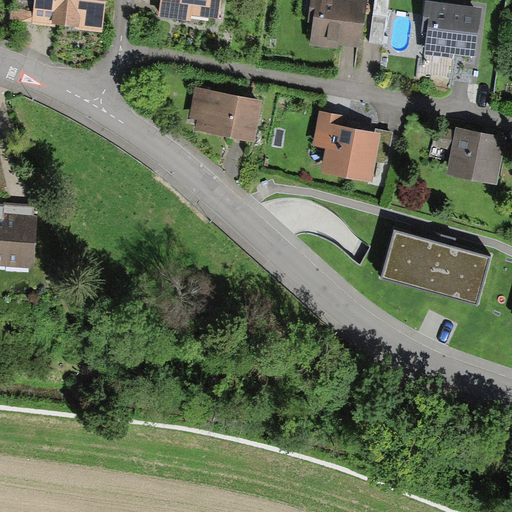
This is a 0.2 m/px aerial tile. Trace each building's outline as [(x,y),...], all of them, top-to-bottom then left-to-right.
[(37,0),(36,15),(13,13),(12,26),(104,35),(107,0),(37,0)] [(224,0),(167,0),(165,18),(222,24),(224,0)] [(373,5),(333,0),(317,0),(312,46),(367,53),(373,5)] [(484,8),(431,4),(426,56),(479,61),(484,8)] [(267,104),(199,90),(191,130),(259,144),(267,104)] [(346,118),(317,113),(311,145),(331,149),(326,174),(373,183),(382,136),(344,128),(346,118)] [(509,143),(461,133),(451,177),(500,188),(509,143)] [(146,283),(194,231),(128,170),(71,231),(112,270),(122,260),(146,283)] [(0,264),(28,266),(31,206),(0,204),(0,264)] [(489,251),(396,226),(384,270),(477,296),(489,251)]
